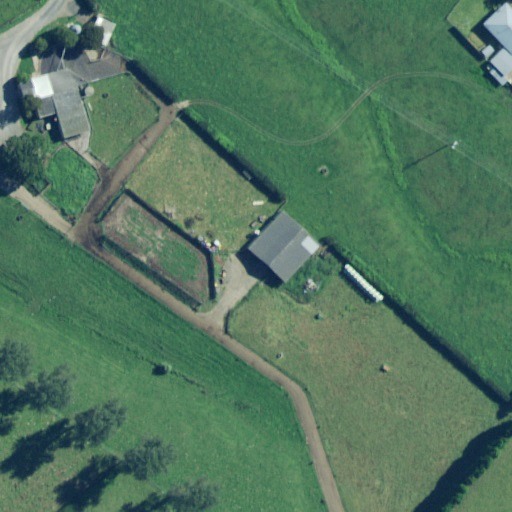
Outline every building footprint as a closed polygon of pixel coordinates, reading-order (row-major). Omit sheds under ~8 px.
[(501,47),(508,55),(511,51),(511,15),(501,4),(480,26),(501,47)] [(112,25),(100,20),(91,41),(103,47),(112,25)] [(511,58),(508,55),(501,47),(485,62),(500,77),(511,65),(511,58)] [(67,70),(15,84),(20,100),(30,98),(36,120),(54,115),(60,140),(87,133),(76,91),(73,92),(67,70)] [(279,214),(245,250),(282,284),(316,248),(279,214)]
